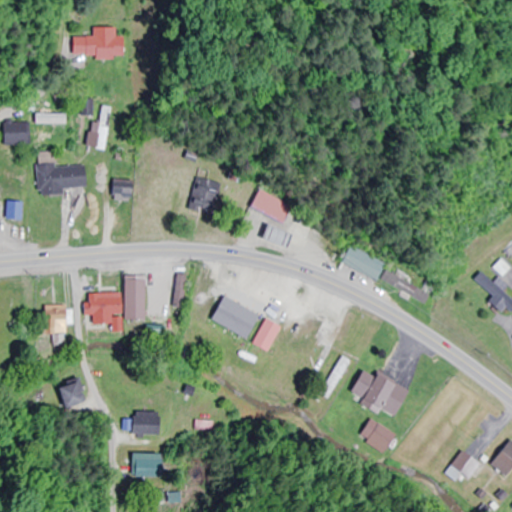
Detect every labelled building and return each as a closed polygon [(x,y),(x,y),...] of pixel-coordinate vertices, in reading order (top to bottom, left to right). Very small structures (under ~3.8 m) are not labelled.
[(113,28),(90,28),(90,38),(70,38),(70,56),(122,57),(122,37),(113,37),(113,28)] [(94,150),(104,150),(108,108),(99,107),(94,150)] [(0,122),(0,146),(27,146),(27,123),(0,122)] [(59,194),(59,188),(82,188),(82,166),(54,166),(54,152),(35,153),(35,195),(59,194)] [(130,175),(110,175),(110,201),(130,201),(130,175)] [(212,218),(222,186),(196,178),(186,210),(212,218)] [(248,209),(281,225),(291,206),(258,190),(248,209)] [(287,233),(262,226),(258,240),(283,247),(287,233)] [(339,264),(376,282),(376,281),(423,303),(428,292),(381,270),(385,263),(348,246),(339,264)] [(486,304),(500,314),(504,308),(507,311),(511,304),(511,299),(501,292),(506,285),(496,277),(492,282),(477,272),(470,281),(492,297),(486,304)] [(144,276),(122,276),(122,322),(144,322),(144,276)] [(83,316),(119,316),(119,295),(83,295),(83,316)] [(40,334),(64,334),(64,306),(40,306),(40,334)] [(346,362),(338,358),(321,397),(329,400),(346,362)] [(405,390),(359,369),(347,396),(393,417),(405,390)] [(64,410),(81,402),(72,382),(55,390),(64,410)] [(158,435),(158,413),(130,413),(130,435),(158,435)] [(393,436),(369,419),(357,436),(382,453),(393,436)] [(214,422),(196,422),(196,432),(214,432),(214,422)] [(511,465),(511,442),(508,439),(487,463),(502,477),(511,465)] [(454,482),(460,474),(466,479),(477,465),(460,451),(443,473),(454,482)] [(130,454),(130,477),(160,477),(160,454),(130,454)]
